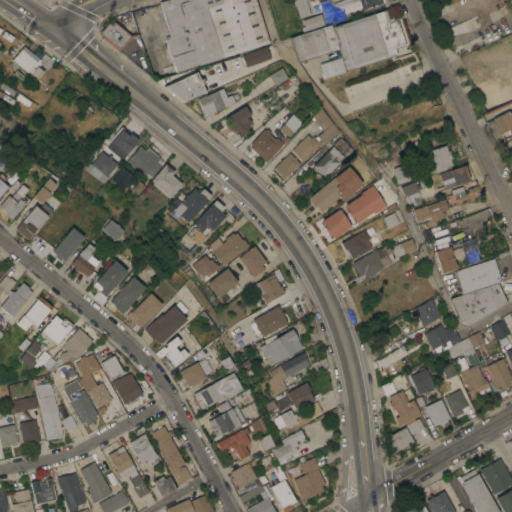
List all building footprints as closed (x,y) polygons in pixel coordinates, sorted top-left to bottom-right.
[(255,0),(269,42),(176,72),(165,39),(171,37),(159,2),(164,0),(255,0)] [(305,0),(310,14),(299,18),(293,0),(305,0)] [(322,0),(382,0),(383,2),(362,9),(361,7),(345,12),(347,18),(326,25),(318,1),(319,1),(322,0)] [(385,10),(388,18),(398,15),(399,20),(397,20),(405,45),(395,48),(397,54),(345,71),(327,77),(327,76),(322,78),(318,64),(341,57),(338,49),(298,62),(280,41),(330,24),(331,27),(385,10)] [(120,50),(99,33),(110,18),(111,19),(130,13),(137,34),(131,36),(120,50)] [(305,30),(302,19),(320,13),(324,25),(305,30)] [(468,19),(471,24),(449,34),(448,33),(447,33),(446,31),(447,31),(446,29),(468,19)] [(246,67),(241,55),(270,44),(274,56),(246,67)] [(41,60),(39,62),(41,63),(47,56),(54,62),(46,73),(44,71),(37,79),(33,75),(32,77),(29,75),(31,73),(13,58),(23,46),(41,60)] [(494,108),(485,112),(465,70),(474,66),(494,108)] [(287,77),(275,85),(269,75),(281,67),(287,77)] [(195,72),(199,79),(201,78),(204,84),(201,85),(205,92),(182,102),(163,86),(195,72)] [(204,95),(205,95),(222,88),(226,97),(231,95),(236,93),(239,98),(233,100),(234,102),(212,112),(213,113),(209,115),(209,114),(205,116),(197,98),(204,95)] [(263,120),(249,129),(248,127),(246,128),(248,131),(239,137),(234,131),(233,132),(232,130),(231,131),(228,126),(229,125),(228,124),(230,123),(226,117),(236,110),(235,109),(246,102),(247,104),(252,101),(263,120)] [(298,143),(297,142),(299,140),(300,141),(307,134),(310,138),(313,135),(315,137),(322,130),(311,116),(320,107),(338,131),(322,146),(320,144),(310,152),(311,153),(309,155),(308,154),(301,161),(291,150),(298,143)] [(492,118),(508,110),(508,111),(511,110),(511,132),(509,134),(507,129),(499,133),(492,118)] [(288,137),(279,128),(292,114),(301,122),(288,137)] [(122,160),(104,145),(109,140),(111,142),(121,129),(129,136),(130,133),(137,139),(136,141),(137,141),(122,160)] [(266,162),(249,146),(251,145),(250,144),(263,129),(265,130),(266,129),(269,131),(268,133),(274,138),(276,137),(283,143),(266,162)] [(446,152),(447,151),(449,157),(448,158),(450,165),(443,167),(443,169),(432,173),(429,162),(424,164),(420,152),(444,145),(446,152)] [(151,180),(152,179),(146,174),(146,175),(135,166),(134,168),(126,161),(139,146),(145,150),(148,147),(158,156),(157,157),(174,171),(171,175),(182,183),(180,185),(181,186),(180,188),(179,187),(171,197),(151,180)] [(331,146),(343,157),(323,177),(312,166),(331,146)] [(107,156),(109,154),(112,156),(110,158),(117,164),(107,176),(108,177),(104,183),(84,168),(89,162),(91,164),(101,151),(107,156)] [(292,170),(293,171),(291,173),(290,172),(283,179),(273,168),(280,161),(279,160),(281,158),(282,159),(289,152),(299,163),(292,170)] [(402,164),(406,176),(407,179),(407,180),(396,184),(396,182),(394,183),(390,168),(402,164)] [(468,180),(442,188),(437,173),(463,165),(468,180)] [(346,166),(361,183),(343,198),(342,198),(341,199),(338,196),(332,201),(333,203),(328,207),(327,206),(320,211),(315,204),(314,205),(307,197),(346,166)] [(121,167),(133,176),(128,183),(130,184),(127,188),(125,186),(123,189),(111,180),(121,167)] [(47,178),(55,184),(47,194),(48,194),(41,203),(32,196),(47,178)] [(412,181),(419,200),(405,205),(398,187),(412,181)] [(12,217),(0,207),(0,203),(7,195),(9,197),(21,184),(27,189),(18,199),(23,203),(12,217)] [(352,223),(381,207),(371,187),(341,202),(352,223)] [(185,197),(185,196),(187,194),(187,195),(194,188),(199,192),(202,188),(210,195),(207,199),(207,200),(188,222),(174,209),(185,197)] [(437,201),(437,200),(442,198),(446,209),(439,211),(440,213),(442,212),(444,217),(433,220),(434,224),(417,230),(415,224),(416,224),(416,221),(415,221),(411,209),(437,201)] [(215,199),(223,207),(220,211),(225,215),(212,230),(206,224),(201,230),(193,223),(215,199)] [(38,208),(42,203),(52,210),(47,216),(46,215),(27,239),(14,229),(34,205),(38,208)] [(329,239),(347,228),(337,209),(318,220),(329,239)] [(381,217),(391,212),(397,223),(386,228),(381,217)] [(101,229),(109,219),(115,224),(116,223),(119,226),(118,227),(122,230),(114,240),(101,229)] [(205,236),(199,243),(188,233),(194,226),(205,236)] [(63,261),(51,251),(70,227),(82,237),(63,261)] [(368,238),(366,239),(370,246),(360,252),(360,253),(357,254),(350,257),(345,249),(343,250),(339,242),(363,229),(368,238)] [(224,265),(212,250),(225,240),(224,238),(231,232),(233,234),(235,232),(241,240),(243,239),(247,244),(245,245),(246,247),(224,265)] [(409,238),(414,249),(395,256),(391,246),(409,238)] [(70,263),(81,249),(82,249),(87,243),(93,248),(89,253),(91,255),(90,256),(97,261),(86,276),(70,263)] [(238,257),(253,245),(265,261),(261,264),(264,268),(253,277),(238,257)] [(373,250),(381,246),(383,249),(388,246),(391,252),(385,255),(390,262),(382,266),(382,267),(364,277),(362,274),(358,276),(350,263),(373,250)] [(433,251),(449,246),(450,250),(460,247),(463,255),(461,255),(462,258),(456,260),(456,257),(452,258),(455,267),(440,272),(433,251)] [(463,252),(473,249),(476,260),(466,263),(463,252)] [(204,254),(209,260),(210,258),(214,263),(215,262),(220,268),(208,277),(203,270),(200,273),(199,272),(198,273),(191,265),(204,254)] [(461,294),(453,271),(493,258),(500,281),(496,282),(461,294)] [(105,296),(92,285),(113,260),(126,271),(105,296)] [(226,267),(237,282),(234,285),(235,286),(231,289),(230,288),(219,297),(207,282),(226,267)] [(11,316),(0,306),(0,304),(8,296),(2,291),(0,293),(0,279),(8,270),(17,277),(14,281),(15,282),(8,289),(11,292),(12,291),(13,292),(16,288),(15,287),(17,285),(18,285),(21,282),(28,287),(27,288),(30,291),(26,296),(28,297),(11,316)] [(271,274),(278,286),(280,285),(284,292),(265,303),(260,295),(259,296),(252,285),(271,274)] [(122,313),(114,306),(115,305),(110,301),(119,290),(118,290),(121,286),(122,287),(131,276),(144,287),(122,313)] [(506,303),(468,324),(460,322),(449,298),(461,294),(496,282),(506,303)] [(149,293),(162,304),(152,315),(152,316),(149,319),(149,318),(141,326),(136,322),(134,323),(125,315),(130,311),(131,312),(149,293)] [(38,296),(52,307),(35,326),(31,322),(24,330),(15,323),(38,296)] [(430,298),(440,315),(422,326),(412,309),(430,298)] [(160,343),(159,341),(158,342),(153,337),(152,339),(143,329),(153,320),(154,320),(160,314),(162,315),(172,305),(185,319),(160,343)] [(277,306),(280,312),(281,311),(283,314),(282,315),(286,322),(261,336),(258,330),(257,330),(255,327),(256,326),(252,319),(277,306)] [(40,331),(46,323),(47,324),(50,320),(49,319),(51,317),(51,318),(54,314),(61,319),(63,316),(73,324),(56,343),(40,331)] [(490,325),(502,319),(509,333),(496,339),(490,325)] [(422,333),(440,323),(443,328),(449,325),(453,331),(454,330),(460,340),(478,331),(484,342),(472,348),(473,351),(469,353),(469,352),(464,355),(462,351),(451,358),(446,348),(450,345),(447,340),(444,342),(446,346),(442,349),(439,345),(431,350),(422,333)] [(78,327),(92,341),(78,355),(77,355),(61,363),(61,362),(57,364),(55,366),(56,367),(49,370),(41,363),(39,365),(38,364),(35,368),(32,365),(30,368),(18,359),(25,350),(33,340),(39,344),(36,347),(39,349),(38,351),(39,352),(34,357),(36,358),(42,350),(54,360),(59,358),(58,357),(59,353),(66,350),(61,347),(64,343),(63,342),(78,327)] [(292,329),(302,348),(270,365),(265,356),(262,357),(260,353),(265,350),(262,345),(292,329)] [(183,358),(174,365),(164,354),(159,358),(155,353),(162,346),(164,348),(167,345),(165,344),(175,336),(179,342),(174,347),(183,358)] [(10,355),(1,365),(0,364),(0,344),(3,348),(3,349),(10,355)] [(281,378),(285,387),(272,394),(267,386),(274,382),(268,372),(278,365),(301,352),(308,364),(281,378)] [(108,396),(109,395),(110,398),(110,399),(96,408),(93,402),(93,403),(91,401),(92,400),(86,390),(79,378),(81,377),(74,363),(84,357),(84,356),(86,355),(86,356),(91,353),(99,368),(96,370),(96,369),(89,373),(95,385),(100,382),(108,396)] [(121,371),(109,378),(100,362),(106,358),(105,355),(109,353),(111,356),(113,355),(121,371)] [(217,360),(227,356),(230,364),(221,368),(217,360)] [(482,378),(484,377),(489,386),(488,386),(490,390),(471,399),(464,384),(459,372),(460,371),(454,360),(463,356),(468,368),(476,364),(482,378)] [(195,361),(196,362),(203,358),(210,371),(204,374),(205,375),(204,376),(204,377),(188,387),(183,378),(182,379),(178,372),(195,361)] [(486,365),(502,358),(511,380),(508,382),(510,385),(501,389),(500,385),(496,387),(486,365)] [(440,366),(451,362),(455,374),(445,378),(440,366)] [(61,372),(70,368),(74,376),(64,380),(61,372)] [(425,368),(434,386),(418,394),(409,376),(425,368)] [(141,394),(133,398),(133,399),(129,401),(129,400),(123,404),(110,382),(116,378),(117,379),(129,373),(141,394)] [(214,381),(214,382),(230,373),(239,389),(235,392),(235,393),(223,400),(223,399),(217,402),(215,400),(200,409),(192,394),(214,381)] [(33,379),(39,378),(41,388),(51,386),(54,403),(55,402),(56,408),(55,408),(58,420),(59,420),(60,423),(59,424),(62,436),(45,440),(33,379)] [(96,415),(92,417),(94,420),(85,425),(83,422),(79,424),(67,402),(68,401),(61,389),(62,386),(75,379),(80,388),(68,394),(70,398),(74,396),(75,397),(79,396),(76,392),(81,389),(96,415)] [(379,386),(390,381),(395,391),(384,396),(379,386)] [(303,383),(306,387),(307,386),(310,390),(308,391),(313,400),(304,405),(303,403),(294,408),(286,392),(303,383)] [(459,389),(468,408),(462,411),(462,412),(453,417),(443,396),(459,389)] [(401,390),(407,402),(412,399),(420,415),(417,417),(422,428),(409,435),(403,422),(401,424),(401,423),(397,425),(394,418),(397,416),(394,409),(392,410),(388,402),(390,401),(388,396),(401,390)] [(37,407),(14,412),(12,399),(23,397),(23,398),(35,395),(37,407)] [(239,423),(240,425),(231,430),(230,428),(215,436),(206,421),(219,414),(214,406),(225,400),(231,411),(244,403),(251,416),(239,423)] [(263,405),(271,400),(274,407),(266,411),(263,405)] [(439,400),(447,417),(446,418),(447,421),(440,424),(439,423),(433,425),(432,424),(433,424),(425,406),(439,400)] [(304,407),(314,401),(320,412),(310,417),(304,407)] [(289,409),(296,422),(286,428),(284,425),(277,429),(272,419),(289,409)] [(76,425),(65,431),(59,420),(69,414),(76,425)] [(259,417),(265,430),(256,434),(250,422),(259,417)] [(36,427),(38,427),(38,429),(37,430),(39,440),(23,444),(18,423),(35,419),(36,427)] [(17,442),(8,444),(8,446),(0,447),(0,427),(13,424),(17,442)] [(166,432),(169,430),(171,434),(169,436),(183,463),(180,464),(181,467),(184,466),(190,476),(178,483),(172,473),(170,474),(165,466),(167,465),(152,437),(151,438),(149,436),(151,435),(149,433),(148,434),(144,426),(147,424),(151,432),(163,425),(166,432)] [(241,428),(241,429),(245,427),(248,433),(244,435),(249,443),(243,446),(248,454),(239,459),(233,448),(232,449),(229,448),(228,447),(221,451),(216,442),(241,428)] [(404,427),(412,442),(404,446),(405,449),(401,450),(400,448),(393,452),(385,437),(404,427)] [(291,433),(298,429),(303,437),(295,441),(291,433)] [(256,439),(267,433),(274,447),(263,452),(256,439)] [(143,434),(156,457),(147,462),(147,461),(138,466),(133,459),(136,457),(127,442),(143,434)] [(286,436),(291,434),(296,443),(295,443),(296,445),(293,447),(295,451),(289,454),(291,458),(285,461),(284,458),(277,461),(271,449),(281,444),(279,440),(286,436)] [(117,478),(113,470),(114,470),(106,454),(121,446),(124,452),(125,451),(128,456),(127,456),(134,469),(117,478)] [(260,459),(268,454),(272,462),(264,466),(260,459)] [(293,479),(304,474),(299,463),(313,457),(318,468),(317,469),(324,483),(320,485),(323,490),(302,500),(293,479)] [(479,469),(499,458),(511,480),(511,482),(493,494),(479,469)] [(110,493),(93,502),(86,489),(88,487),(78,469),(93,461),(110,493)] [(238,488),(235,483),(233,484),(229,478),(232,477),(229,472),(244,464),(247,469),(250,467),(255,478),(238,488)] [(269,487),(279,481),(271,467),(277,464),(285,478),(283,479),(295,502),(289,505),(290,507),(282,511),(269,487)] [(475,511),(460,485),(463,484),(459,477),(473,469),(497,511),(475,511)] [(85,502),(74,506),(75,508),(67,511),(67,510),(64,511),(61,502),(63,501),(55,478),(66,474),(67,475),(74,472),(85,502)] [(137,472),(148,492),(139,497),(132,486),(131,487),(126,479),(137,472)] [(160,497),(161,498),(157,500),(150,487),(154,485),(152,481),(156,479),(157,482),(168,476),(175,489),(160,497)] [(55,499),(34,504),(29,482),(38,480),(39,483),(45,482),(45,480),(46,479),(49,478),(51,479),(55,499)] [(248,511),(246,508),(262,499),(259,493),(242,502),(238,495),(259,484),(274,511),(248,511)] [(11,511),(10,504),(16,503),(14,491),(27,488),(32,511),(11,511)] [(502,511),(495,498),(511,488),(511,511),(502,511)] [(109,511),(102,511),(97,503),(121,490),(127,502),(109,511)] [(425,499),(442,490),(453,511),(431,511),(425,500),(425,499)] [(194,511),(189,500),(204,494),(209,505),(211,504),(213,508),(211,509),(212,511),(194,511)] [(187,498),(193,511),(167,511),(166,508),(187,498)] [(407,511),(406,510),(421,502),(426,511),(407,511)]
